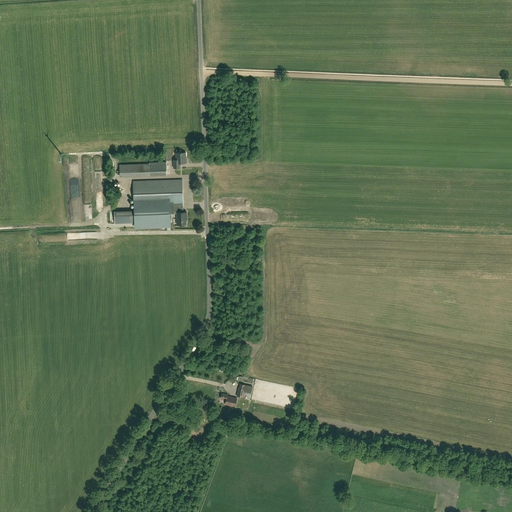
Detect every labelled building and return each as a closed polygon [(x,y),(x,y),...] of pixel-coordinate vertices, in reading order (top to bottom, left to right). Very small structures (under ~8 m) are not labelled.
[(174,168),(180,168),(180,163),(186,163),(186,152),(176,153),(176,163),(173,163),(174,168)] [(120,176),(167,174),(166,162),(149,163),(149,164),(120,165),(120,176)] [(134,207),(135,211),(135,223),(135,228),(171,227),(171,214),(173,213),(177,213),(177,225),(186,224),(186,217),(187,217),(187,212),(183,212),(183,205),(182,180),(133,181),(134,207)] [(115,223),(135,223),(135,211),(114,211),(115,223)] [(248,384),(241,383),(240,384),(239,388),(238,388),(237,396),(243,397),(243,396),(246,396),(246,391),(251,392),(253,386),(248,385),(248,384)] [(235,407),(237,398),(227,396),(228,394),(222,393),(221,397),(226,399),(225,404),(235,407)]
